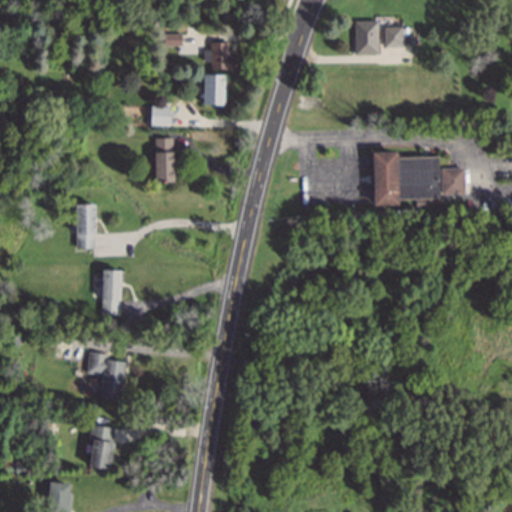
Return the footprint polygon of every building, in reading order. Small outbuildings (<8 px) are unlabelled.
[(353,56),(378,56),(378,21),(353,21),(353,56)] [(402,28),(383,28),(383,47),(402,47),(402,28)] [(210,70),(236,70),(236,57),(230,57),(230,44),(210,44),(210,70)] [(224,106),(224,76),(202,76),(202,106),(224,106)] [(168,128),(168,108),(150,108),(150,128),(168,128)] [(172,184),(172,139),(153,139),(153,184),(172,184)] [(438,200),(438,195),(463,194),(463,169),(438,169),(438,157),(396,158),(396,153),(372,153),(373,206),(399,206),(398,200),(438,200)] [(94,205),(75,205),(75,249),(94,249),(94,205)] [(119,271),(101,271),(101,316),(119,316),(119,271)] [(102,376),(99,399),(119,401),(124,359),(88,355),(86,374),(102,376)] [(88,468),(110,470),(113,428),(91,426),(88,468)] [(46,511),(69,511),(70,484),(47,483),(46,511)]
